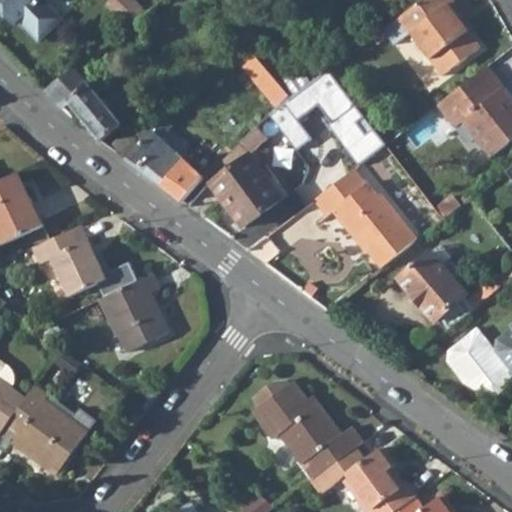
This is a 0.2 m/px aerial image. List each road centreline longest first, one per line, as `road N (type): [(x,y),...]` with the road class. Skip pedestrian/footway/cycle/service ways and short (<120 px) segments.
road 1 (residential): [(271,294),(78,148),(0,77)]
road 2 (residential): [(511,474),(271,294)]
road 3 (residential): [(92,511),(271,294)]
